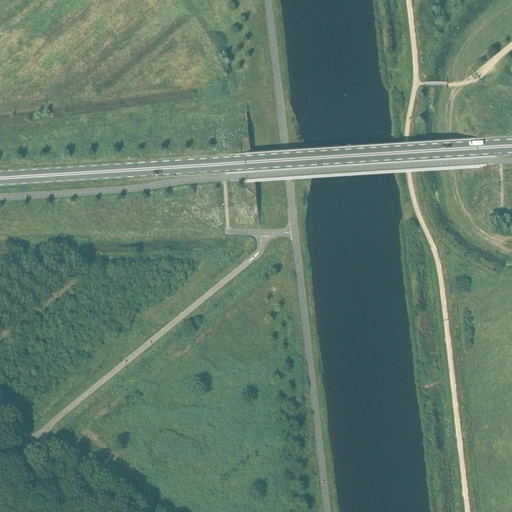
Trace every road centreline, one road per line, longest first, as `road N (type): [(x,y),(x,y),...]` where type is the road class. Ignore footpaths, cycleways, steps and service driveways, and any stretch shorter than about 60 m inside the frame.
road 1 (tertiary): [(477,147),(0,178)]
road 2 (unclassified): [(134,511),(0,425)]
